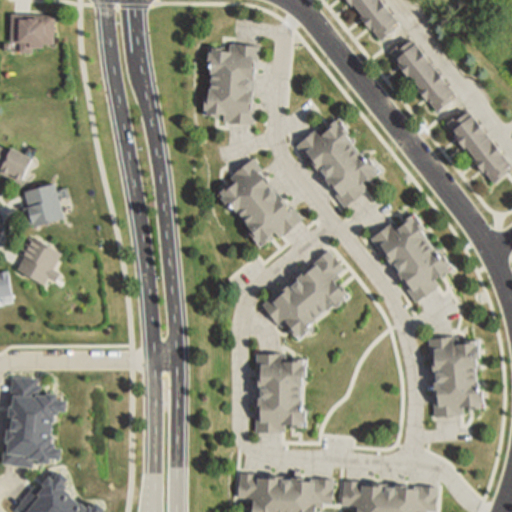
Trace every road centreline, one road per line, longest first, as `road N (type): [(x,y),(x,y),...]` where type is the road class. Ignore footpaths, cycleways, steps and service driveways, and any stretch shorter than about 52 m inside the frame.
road 1 (residential): [(511,474),(508,292),(492,254),(317,25),(289,0)]
road 2 (tertiary): [(177,395),(163,191),(135,0)]
road 3 (tertiary): [(104,0),(155,381)]
road 4 (tertiary): [(155,381),(153,511)]
